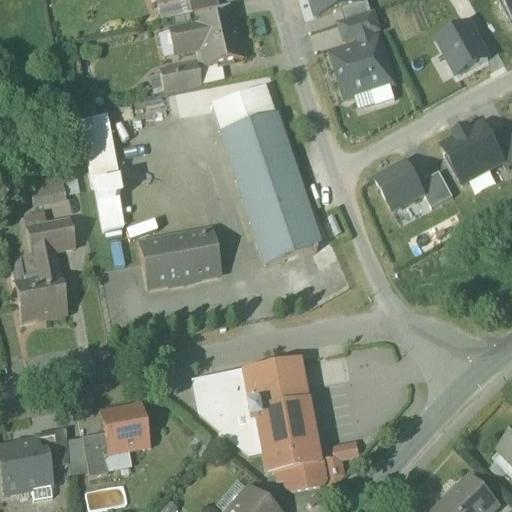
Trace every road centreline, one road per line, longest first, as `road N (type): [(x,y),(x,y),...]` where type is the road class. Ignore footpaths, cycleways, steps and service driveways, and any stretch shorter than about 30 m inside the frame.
road 1 (residential): [(396,327),(0,400)]
road 2 (residential): [(396,327),(277,0)]
road 3 (residential): [(357,511),(478,378)]
